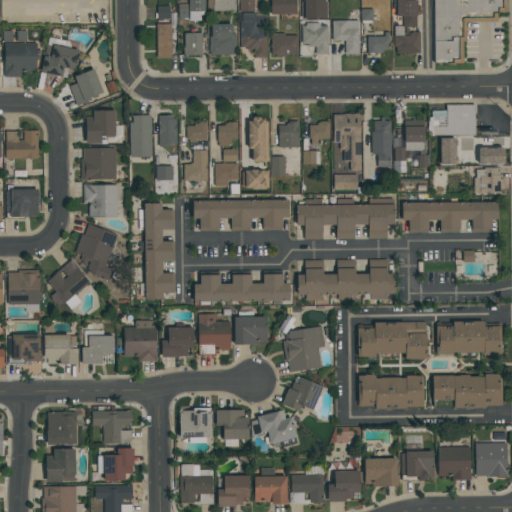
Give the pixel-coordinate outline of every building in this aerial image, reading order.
[(188,0),(188,21),(204,21),(204,0),(188,0)] [(213,0),(213,11),(235,11),(235,0),(213,0)] [(239,0),(239,12),(254,12),(253,0),(239,0)] [(270,0),(270,14),(296,14),(296,0),(270,0)] [(324,0),(302,0),(303,19),(325,18),(324,0)] [(395,0),(395,16),(403,17),(402,27),(416,27),(416,0),(395,0)] [(432,0),(434,64),(464,64),(463,22),(497,22),(497,13),(502,13),(501,0),(432,0)] [(187,19),(188,5),(178,4),(178,18),(187,19)] [(158,19),(168,19),(168,6),(157,7),(158,19)] [(360,21),(372,21),(372,10),(361,9),(360,21)] [(241,48),(254,48),(254,58),(266,58),(264,13),(240,13),(241,48)] [(332,40),(345,41),(344,54),(358,54),(359,21),(332,21),(332,40)] [(171,24),(156,24),(157,58),(172,58),(171,24)] [(234,25),(210,24),(209,55),(233,55),(234,25)] [(327,54),(328,25),(301,24),(301,46),(315,46),(315,54),(327,54)] [(394,54),(419,54),(419,34),(403,34),(403,26),(394,26),(394,54)] [(201,56),(202,34),(184,33),(183,55),(201,56)] [(36,42),(26,43),(26,34),(17,34),(17,42),(4,43),(4,77),(23,77),(22,72),(36,71),(36,42)] [(297,55),(297,34),(271,35),(271,55),(297,55)] [(367,35),(366,52),(388,52),(388,36),(367,35)] [(43,56),(40,72),(66,78),(68,69),(74,70),(78,51),(52,45),(49,57),(43,56)] [(76,83),(69,86),(76,105),(103,94),(93,69),(74,77),(76,83)] [(439,164),(503,164),(503,147),(487,147),(487,138),(474,138),(474,105),(446,105),(446,111),(429,111),(429,136),(440,136),(439,164)] [(85,117),(85,144),(101,144),(101,137),(115,137),(114,110),(92,111),(92,117),(85,117)] [(361,171),(360,114),(332,114),(333,143),(339,143),(339,151),(343,151),(343,162),(350,162),(350,171),(361,171)] [(151,157),(151,115),(129,116),(130,157),(151,157)] [(176,145),(175,115),(158,116),(158,145),(176,145)] [(247,119),(248,149),(251,149),(251,162),(268,162),(267,119),(247,119)] [(390,120),(381,120),(381,121),(371,121),(372,155),(376,155),(377,167),(391,167),(390,120)] [(423,150),(423,121),(404,121),(404,151),(423,150)] [(216,124),(217,146),(231,146),(231,140),(238,139),(237,123),(216,124)] [(298,147),(299,124),(278,123),(278,147),(298,147)] [(329,123),(309,123),(309,141),(329,141),(329,123)] [(207,124),(186,124),(185,141),(207,141),(207,124)] [(5,159),(37,159),(37,131),(23,131),(23,140),(16,141),(16,132),(5,132),(5,159)] [(115,148),(81,148),(81,180),(115,180),(115,148)] [(394,148),(394,172),(404,173),(405,148),(394,148)] [(222,162),(237,162),(236,149),(221,150),(222,162)] [(206,151),(192,151),(192,164),(183,164),(183,181),(207,181),(206,151)] [(302,164),(319,164),(319,151),(302,151),(302,164)] [(270,156),(269,176),(283,177),(284,156),(270,156)] [(237,163),(213,164),(214,186),(228,186),(228,181),(237,180),(237,163)] [(171,166),(155,166),(156,181),(172,180),(171,166)] [(474,194),(502,194),(502,177),(497,177),(497,169),(474,169),(474,194)] [(268,170),(244,171),(244,189),(268,189),(268,170)] [(333,190),(356,190),(356,175),(333,175),(333,190)] [(88,217),(117,218),(117,185),(83,185),(82,204),(89,204),(88,217)] [(7,190),(7,218),(38,217),(38,190),(7,190)] [(192,201),(192,219),(199,219),(199,228),(219,228),(218,218),(230,218),(230,231),(250,231),(250,218),(262,218),(262,230),(282,229),(281,218),(288,218),(288,200),(192,201)] [(145,300),(162,299),(162,293),(174,293),(174,274),(162,274),(161,262),(174,261),(173,241),(162,242),(162,230),(174,230),(173,210),(161,210),(161,203),(142,204),(145,300)] [(401,203),(401,221),(407,221),(407,231),(427,231),(427,221),(439,221),(439,232),(459,232),(459,220),(471,220),(471,232),(490,232),(490,220),(497,220),(497,203),(401,203)] [(296,206),(296,226),(303,225),(304,240),(323,240),(322,226),(335,226),(336,239),(354,239),(354,225),(367,225),(368,239),(387,238),(386,225),(393,225),(393,204),(296,206)] [(116,234),(85,224),(76,254),(82,256),(78,269),(108,278),(112,269),(106,267),(116,234)] [(80,302),(74,294),(89,283),(72,260),(46,280),(56,292),(50,296),(59,308),(65,303),(70,310),(80,302)] [(386,260),(368,260),(368,274),(354,274),(354,260),(336,260),(336,275),(322,274),(322,261),(304,261),(304,275),(296,275),(296,295),(305,295),(305,301),(322,301),(322,295),(337,295),(337,301),(355,301),(355,294),(369,294),(369,300),(385,300),(385,293),(393,293),(393,274),(386,274),(386,260)] [(6,271),(7,305),(25,304),(25,313),(39,312),(38,270),(6,271)] [(289,301),(288,283),(282,283),(282,274),(262,275),(262,284),(250,284),(250,275),(231,275),(231,284),(219,284),(219,275),(199,275),(199,284),(193,284),(193,302),(289,301)] [(230,350),(229,321),(216,321),(215,314),(197,315),(198,355),(216,354),(216,350),(230,350)] [(234,344),(266,344),(266,317),(233,317),(234,344)] [(123,356),(137,356),(137,362),(156,361),(155,321),(134,321),(134,328),(123,328),(123,356)] [(357,355),(405,355),(405,360),(426,359),(426,322),(373,323),(373,328),(356,329),(357,355)] [(500,355),(500,324),(451,323),(451,326),(435,326),(435,354),(500,355)] [(288,331),(289,340),(282,341),(287,373),(321,368),(318,348),(324,347),(320,326),(288,331)] [(167,328),(167,341),(160,341),(161,357),(193,357),(192,327),(167,328)] [(10,335),(10,363),(40,362),(39,334),(10,335)] [(58,365),(77,364),(76,335),(43,336),(44,364),(58,364),(58,365)] [(102,364),(101,355),(112,355),(112,336),(87,336),(87,348),(81,348),(81,364),(102,364)] [(322,386),(293,375),(282,405),(299,412),(301,405),(313,410),(322,386)] [(431,376),(432,401),(453,400),(453,407),(501,406),(501,375),(431,376)] [(422,377),(357,377),(358,408),(422,407),(422,377)] [(211,409),(179,410),(179,438),(212,437),(211,409)] [(215,410),(215,426),(222,426),(223,447),(237,446),(237,439),(247,439),(246,410),(215,410)] [(103,444),(130,443),(130,430),(122,430),(122,426),(130,426),(130,411),(91,411),(91,426),(102,426),(103,444)] [(267,432),(269,443),(295,438),(291,417),(284,419),(283,411),(256,416),(259,433),(267,432)] [(47,445),(76,445),(75,413),(46,413),(47,445)] [(474,477),(506,477),(506,444),(475,443),(474,477)] [(437,448),(437,477),(451,476),(451,481),(470,480),(469,447),(437,448)] [(132,448),(115,449),(116,455),(103,456),(103,482),(125,481),(124,474),(133,474),(132,448)] [(44,456),(45,482),(75,482),(74,449),(52,449),(52,456),(44,456)] [(432,451),(400,452),(401,476),(417,476),(417,479),(432,479),(432,451)] [(363,459),(364,486),(397,486),(396,458),(363,459)] [(212,504),(211,470),(199,470),(199,464),(179,465),(180,504),(212,504)] [(290,475),(290,493),(309,493),(309,504),(322,504),(322,467),(306,467),(306,475),(290,475)] [(359,471),(333,471),(333,484),(327,484),(327,501),(352,501),(352,492),(359,492),(359,471)] [(216,490),(217,507),(242,506),(242,498),(248,498),(248,475),(223,476),(223,489),(216,490)] [(286,476),(253,477),(254,504),(287,503),(286,476)] [(103,511),(131,511),(131,485),(94,485),(94,500),(103,500),(103,511)] [(41,487),(41,511),(83,511),(83,504),(75,504),(75,486),(41,487)] [(289,504),(306,504),(306,493),(289,493),(289,504)]
